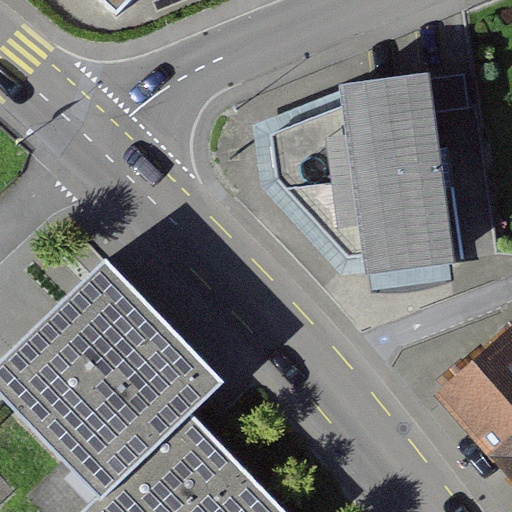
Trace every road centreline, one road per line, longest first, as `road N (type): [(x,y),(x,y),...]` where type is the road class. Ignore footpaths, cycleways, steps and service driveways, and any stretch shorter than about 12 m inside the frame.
road 1 (secondary): [(112,141),(335,371),(447,511)]
road 2 (residential): [(371,0),(206,65),(112,141)]
road 3 (secondary): [(0,39),(112,141)]
